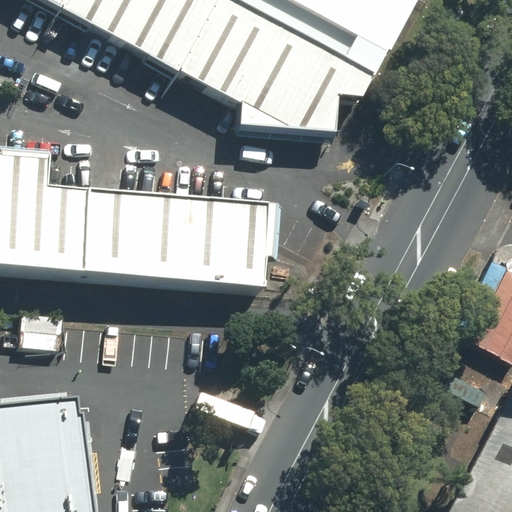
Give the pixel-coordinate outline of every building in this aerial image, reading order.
[(355,86),(193,0),(11,0),(221,112),(219,131),(318,141),(321,104),(343,109),(355,86)] [(391,0),(202,0),(349,79),(391,0)] [(0,166),(0,277),(263,297),(270,215),(28,197),(30,168),(0,166)] [(50,323),(9,322),(8,357),(49,358),(50,323)] [(511,511),(511,347),(422,511),(511,511)] [(0,511),(68,511),(57,412),(0,417),(0,511)]
